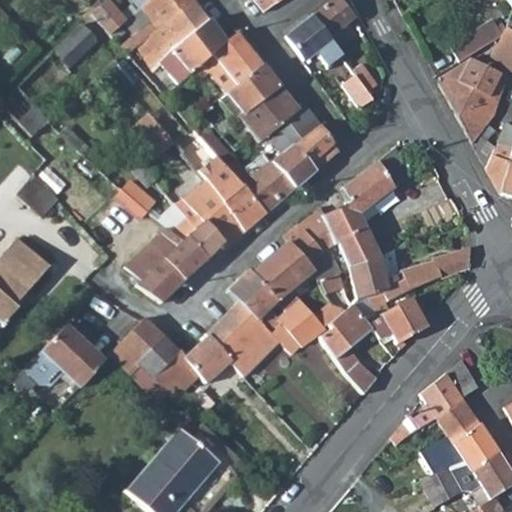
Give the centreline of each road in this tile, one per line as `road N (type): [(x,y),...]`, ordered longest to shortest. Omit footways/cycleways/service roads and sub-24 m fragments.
road 1 (tertiary): [(506,271),(288,511)]
road 2 (residential): [(360,155),(208,280),(187,314)]
road 3 (residential): [(425,111),(506,271)]
road 4 (residential): [(257,34),(360,155)]
road 5 (track): [(0,95),(94,0)]
road 6 (residential): [(369,0),(425,111)]
